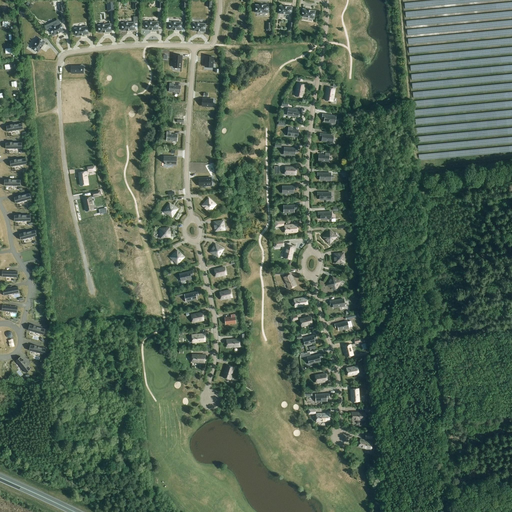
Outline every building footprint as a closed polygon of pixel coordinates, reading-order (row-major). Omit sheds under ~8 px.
[(106,2),(107,11),(114,11),(114,1),(106,2)] [(260,5),(256,5),(255,13),(268,13),(268,5),(264,5),(260,5)] [(284,6),(279,6),(279,14),(291,15),(292,7),(288,7),(288,6),(284,6)] [(307,10),(303,9),(301,16),(314,19),(315,11),(311,10),(307,9),(307,10)] [(59,19),(45,26),(47,30),(50,29),(53,36),(64,30),(61,23),(61,24),(59,19)] [(169,22),(169,30),(173,30),(177,30),(181,30),(182,22),(169,22)] [(134,23),(122,23),(122,31),(135,30),(134,23)] [(206,24),(193,23),(192,31),(205,32),(206,24)] [(111,32),(111,24),(98,25),(99,33),(111,32)] [(87,27),(75,28),(76,36),(88,34),(87,27)] [(39,38),(32,48),(38,52),(45,42),(39,38)] [(174,56),(173,67),(181,68),(182,56),(174,56)] [(78,65),(68,67),(69,74),(79,73),(78,65)] [(174,83),(170,83),(169,92),(180,92),(180,86),(173,85),(174,83)] [(303,97),(305,85),(297,84),(295,96),(303,97)] [(334,89),(327,88),(325,100),(332,101),(334,89)] [(73,97),(71,104),(83,107),(85,100),(73,97)] [(301,110),(288,108),(287,115),(298,117),(298,113),(301,114),(301,110)] [(336,116),(323,114),(322,118),(325,118),(324,122),(335,123),(336,116)] [(22,123),(7,126),(8,132),(23,129),(22,123)] [(298,130),(292,130),(292,128),(289,127),(288,129),(288,136),(298,137),(298,130)] [(167,132),(167,140),(177,141),(177,134),(171,134),(171,132),(167,132)] [(320,134),(320,137),(322,137),(322,141),(332,142),(333,135),(320,134)] [(318,161),(328,162),(329,155),(329,153),(325,153),(325,155),(319,155),(318,161)] [(25,158),(10,161),(12,167),(26,164),(25,158)] [(88,184),(86,172),(79,173),(81,186),(88,184)] [(29,193),(15,197),(16,203),(31,199),(29,193)] [(93,209),(91,197),(83,198),(86,211),(93,209)] [(209,198),(203,205),(209,211),(216,205),(209,198)] [(169,204),(164,212),(172,217),(177,209),(169,204)] [(223,221),(214,222),(215,231),(224,230),(223,221)] [(298,232),(297,224),(285,225),(285,233),(298,232)] [(169,228),(160,229),(161,238),(170,237),(169,228)] [(34,230),(20,234),(21,240),(36,236),(34,230)] [(323,237),(330,243),(336,237),(330,230),(323,237)] [(215,244),(210,252),(218,257),(223,249),(215,244)] [(294,247),(287,246),(284,258),(291,259),(294,247)] [(212,257),(207,255),(209,252),(205,250),(203,257),(211,260),(212,257)] [(184,257),(177,251),(171,257),(177,264),(184,257)] [(334,254),(335,263),(344,262),(343,253),(334,254)] [(215,269),(216,277),(226,274),(224,267),(215,269)] [(192,271),(180,274),(181,281),(191,279),(190,275),(193,275),(192,271)] [(289,289),(296,285),(290,274),(284,277),(289,289)] [(332,277),(328,285),(336,289),(340,281),(332,277)] [(285,291),(280,278),(275,280),(281,293),(285,291)] [(17,287),(3,289),(4,295),(18,293),(17,287)] [(230,290),(220,292),(221,300),(232,297),(230,290)] [(197,292),(185,295),(186,302),(197,299),(196,296),(198,295),(197,292)] [(307,305),(306,298),(294,299),(295,307),(307,305)] [(331,305),(333,304),(334,308),(345,306),(344,299),(330,301),(331,305)] [(202,313),(191,315),(193,322),(203,320),(202,313)] [(231,317),(225,318),(226,324),(236,323),(234,315),(231,315),(231,317)] [(312,324),(310,317),(300,319),(302,326),(312,324)] [(338,327),(339,330),(349,328),(347,321),(335,324),(336,328),(338,327)] [(30,325),(28,331),(43,335),(45,329),(30,325)] [(204,334),(192,335),(193,342),(205,341),(204,334)] [(303,338),(305,345),(315,342),(314,339),(316,338),(315,335),(303,338)] [(239,339),(227,340),(227,347),(240,346),(239,339)] [(31,345),(29,351),(44,354),(45,348),(31,345)] [(343,346),(346,357),(353,355),(350,345),(343,346)] [(205,363),(205,354),(192,354),(192,363),(205,363)] [(321,354),(308,357),(309,364),(320,361),(319,358),(322,357),(321,354)] [(21,357),(16,361),(26,372),(30,368),(21,357)] [(227,365),(223,377),(230,379),(234,368),(227,365)] [(357,366),(348,368),(347,368),(348,376),(359,373),(357,366)] [(219,367),(214,379),(221,381),(225,370),(219,367)] [(327,381),(326,374),(315,375),(316,383),(327,381)] [(352,402),(359,401),(358,389),(351,389),(352,402)] [(373,443),(361,439),(359,446),(371,450),(373,443)]
